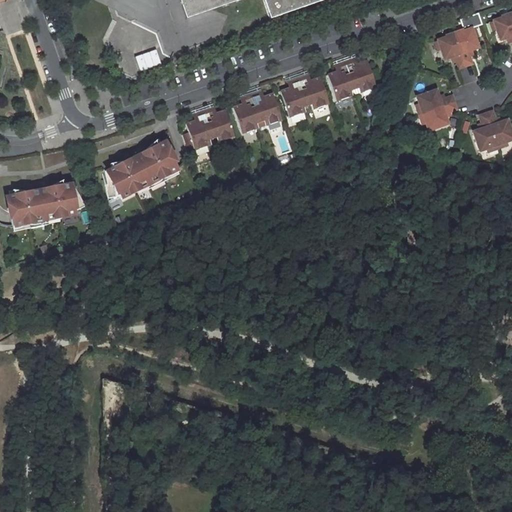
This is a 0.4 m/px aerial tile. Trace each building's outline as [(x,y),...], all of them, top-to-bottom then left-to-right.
[(183,0),(190,19),(246,0),(268,0),(275,19),(333,0),(183,0)] [(511,16),(496,21),(496,23),(499,32),(502,42),(508,40),(511,39),(511,16)] [(456,35),(467,68),(475,65),(473,57),(471,52),(475,51),(481,49),(478,39),(476,30),(475,28),(456,35)] [(451,59),(454,58),(456,63),(458,71),(467,68),(456,35),(437,41),(437,43),(440,51),(443,61),(451,59)] [(135,58),(140,73),(163,66),(158,50),(135,58)] [(355,60),(344,64),(346,70),(354,67),(354,70),(357,69),(356,66),(357,66),(355,60)] [(347,84),(350,92),(357,89),(358,95),(375,89),(366,63),(357,66),(356,66),(357,69),(354,70),(354,67),(346,70),(347,72),(350,83),(347,84)] [(339,72),(346,70),(344,64),(334,68),(335,74),(336,73),(337,75),(340,75),(339,72)] [(350,92),(347,84),(350,83),(347,72),(346,70),(339,72),(340,75),(337,75),(336,73),(335,74),(327,77),(327,79),(333,97),(335,103),(351,97),(350,92)] [(308,76),(297,80),(299,86),(307,83),(307,86),(311,84),(310,82),(308,76)] [(311,84),(307,86),(307,83),(299,86),(303,98),(299,100),(302,108),(310,106),(311,111),(328,105),(326,100),(320,81),(319,79),(310,82),(311,84)] [(292,89),(299,86),(297,80),(286,84),(288,90),(289,89),(289,92),(292,91),(292,89)] [(280,95),(288,119),(304,113),(302,108),(299,100),(303,98),(299,86),(292,89),(292,91),(289,92),(289,89),(288,90),(279,93),(280,95)] [(422,114),(422,115),(456,103),(454,97),(447,99),(441,101),(440,97),(438,90),(417,97),(419,105),(422,114)] [(252,102),(259,99),(260,102),(262,101),(262,99),(262,98),(260,93),(250,96),(252,102)] [(252,104),(256,114),(252,116),(255,125),(262,122),(264,127),(280,121),(272,98),(271,95),(262,98),(262,99),(262,101),(260,102),(259,99),(252,102),(252,104)] [(250,96),(238,100),(240,106),(242,106),(242,108),(245,107),(244,105),(252,102),(250,96)] [(351,97),(335,103),(338,110),(354,105),(351,97)] [(232,111),(240,135),(256,130),(252,116),(256,114),(252,104),(252,102),(244,105),(245,107),(242,108),(242,106),(240,106),(232,109),(232,111)] [(456,103),(422,115),(425,124),(428,132),(449,126),(446,119),(445,115),(451,113),(458,111),(456,103)] [(204,118),(211,116),(212,118),(214,117),(214,115),(212,109),(202,113),(204,118)] [(204,118),(208,131),(205,132),(208,141),(215,138),(217,143),(233,137),(224,114),(224,112),(214,115),(214,117),(212,118),(211,116),(204,118)] [(487,114),(497,147),(506,144),(511,141),(511,136),(507,122),(501,124),(497,125),(495,119),(494,116),(493,112),(487,114)] [(202,113),(191,117),(193,122),(194,124),(197,123),(196,121),(204,118),(202,113)] [(473,133),(479,153),(487,150),(497,147),(487,114),(479,117),(482,124),(484,129),(480,131),(473,133)] [(186,132),(193,151),(210,145),(208,141),(205,132),(208,131),(204,118),(196,121),(197,123),(194,124),(193,122),(184,125),(186,132)] [(192,150),(186,132),(181,134),(187,152),(192,150)] [(127,163),(109,164),(114,169),(106,174),(122,202),(185,175),(183,168),(185,167),(172,143),(162,144),(152,152),(127,163)] [(27,224),(43,221),(60,217),(73,215),(73,212),(83,207),(72,185),(70,186),(69,184),(61,186),(61,182),(52,186),(53,188),(46,189),(29,192),(23,194),(23,192),(12,191),(13,196),(7,197),(12,226),(27,224)] [(47,225),(60,217),(43,221),(44,226),(47,225)]
